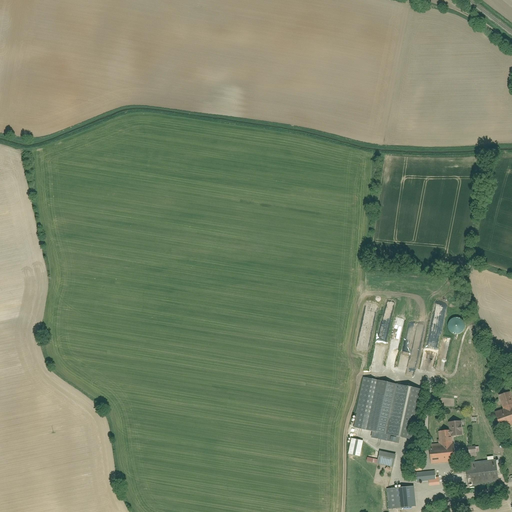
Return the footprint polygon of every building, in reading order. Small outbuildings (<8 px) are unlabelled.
[(448,327),(449,330),(451,332),(454,333),(457,333),(460,332),(462,330),(464,328),(464,326),(464,323),(463,320),(462,318),(460,317),(457,316),(454,316),(452,317),(450,319),(448,321),(448,324),(448,327)] [(425,390),(365,378),(355,428),(415,440),(425,390)] [(511,426),(511,394),(502,398),(507,413),(499,415),(504,429),(511,426)] [(433,464),(458,462),(457,443),(454,443),(454,438),(467,437),(466,420),(451,421),(451,430),(441,430),(442,445),(432,446),(433,464)] [(381,453),(378,464),(395,467),(397,456),(381,453)] [(498,457),(467,462),(470,486),(501,482),(498,457)] [(409,474),(410,482),(437,480),(436,471),(409,474)] [(417,487),(390,491),(392,511),(420,507),(417,487)]
